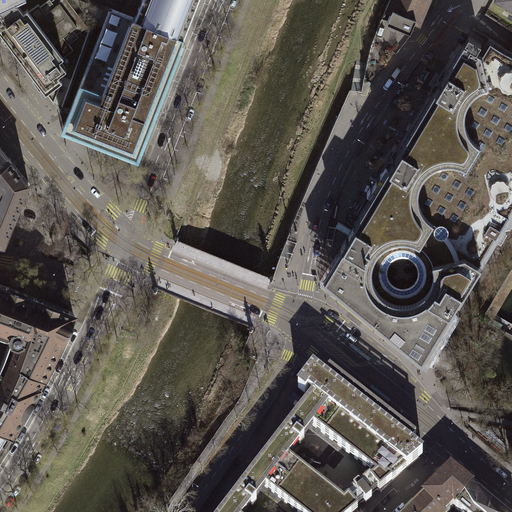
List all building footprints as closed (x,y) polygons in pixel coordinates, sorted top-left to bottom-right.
[(17,2),(0,10),(0,14),(1,16),(4,21),(0,23),(0,31),(9,43),(35,78),(46,93),(58,84),(60,87),(65,73),(63,71),(66,69),(59,60),(73,49),(69,44),(78,37),(76,34),(87,26),(67,0),(52,0),(52,1),(50,0),(48,0),(41,6),(39,4),(29,11),(28,9),(24,11),(20,7),(17,2)] [(0,0),(0,10),(17,2),(22,0),(0,0)] [(141,0),(135,18),(184,37),(198,0),(141,0)] [(420,24),(425,13),(428,14),(431,13),(433,11),(434,9),(437,0),(390,0),(386,10),(391,12),(387,21),(411,31),(415,22),(420,24)] [(511,0),(493,0),(511,10),(511,0)] [(184,37),(135,18),(111,8),(64,128),(99,142),(137,157),(161,97),(184,37)] [(341,248),(322,280),(362,313),(372,321),(422,362),(423,361),(458,304),(466,291),(467,292),(481,268),(483,265),(498,240),(501,242),(508,231),(507,231),(506,228),(509,227),(510,227),(511,224),(511,51),(489,38),(480,53),(477,51),(481,43),(469,36),(464,43),(463,43),(447,69),(444,67),(437,78),(438,79),(439,82),(436,83),(435,82),(428,93),(431,95),(401,146),(397,144),(391,155),(392,156),(393,159),(389,160),(388,159),(382,171),(385,172),(354,224),(355,224),(348,237),(343,245),(341,248)] [(0,168),(11,160),(0,145),(0,168)] [(0,242),(4,243),(16,213),(29,182),(13,163),(11,160),(0,168),(0,242)] [(511,268),(482,317),(489,321),(495,311),(511,283),(511,268)] [(4,285),(0,283),(0,333),(8,337),(10,336),(12,340),(10,341),(4,359),(0,366),(0,426),(12,434),(25,412),(28,410),(30,407),(32,403),(32,399),(45,376),(57,353),(66,334),(69,332),(71,330),(71,327),(70,324),(75,315),(75,314),(75,313),(74,312),(73,312),(50,303),(41,299),(22,292),(4,285)] [(295,390),(302,396),(306,392),(312,396),(221,511),(352,511),(379,490),(420,457),(407,447),(411,442),(412,441),(407,437),(339,384),(328,375),(326,377),(323,382),(316,377),(317,376),(310,372),(295,390)] [(0,453),(5,446),(6,444),(7,444),(12,435),(12,434),(0,426),(0,453)] [(473,485),(449,465),(420,494),(423,497),(411,508),(415,511),(450,511),(454,508),(472,486),(473,485)] [(488,511),(494,505),(487,499),(472,486),(454,508),(459,511),(488,511)]
